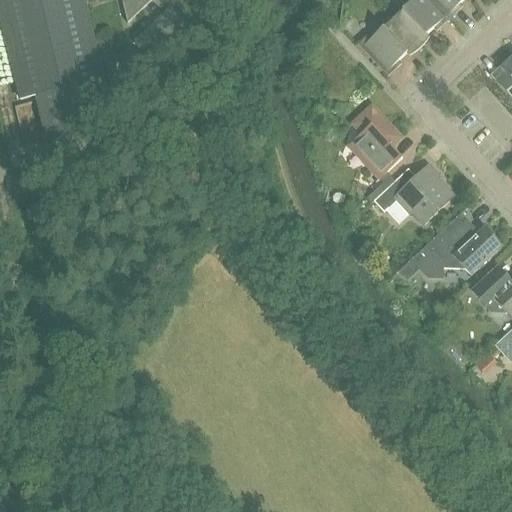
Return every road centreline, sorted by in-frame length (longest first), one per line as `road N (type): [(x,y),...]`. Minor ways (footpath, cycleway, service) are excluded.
road 1 (residential): [(511,204),(414,101),(511,11)]
road 2 (unclassified): [(0,480),(21,364),(0,247)]
